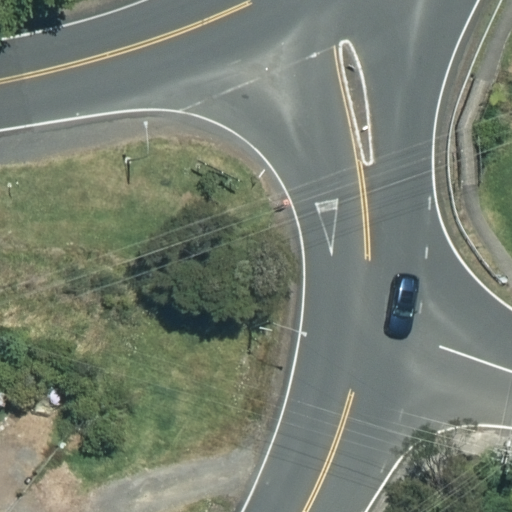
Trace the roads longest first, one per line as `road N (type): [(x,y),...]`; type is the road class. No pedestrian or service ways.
road 1 (tertiary): [(369,247),(306,149),(252,5)]
road 2 (secondary): [(252,5),(62,70),(0,79)]
road 3 (track): [(327,462),(176,483),(77,511)]
road 4 (tertiary): [(390,0),(402,115),(369,247)]
road 5 (tertiary): [(367,324),(318,493),(305,511)]
road 6 (residential): [(367,324),(511,370)]
